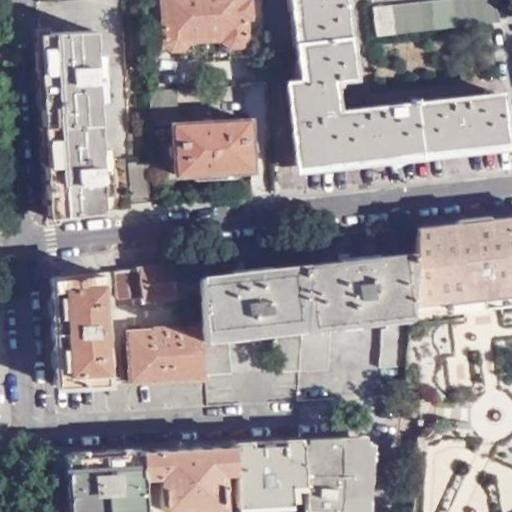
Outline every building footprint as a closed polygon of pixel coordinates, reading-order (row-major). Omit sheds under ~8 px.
[(244,38),(242,0),(162,0),(164,42),(170,47),(179,47),(180,56),(187,61),(225,58),(231,52),(230,44),(239,44),(244,38)] [(295,0),(305,80),(286,83),(295,165),(356,158),(463,146),(503,141),(498,94),(334,111),(331,89),(340,88),(339,83),(339,76),(352,74),(345,2),(349,1),(348,0),(295,0)] [(375,33),(497,22),(494,0),(431,0),(373,6),(375,33)] [(47,216),(105,210),(95,27),(37,31),(47,216)] [(176,122),(175,88),(147,90),(150,125),(171,124),(173,174),(250,169),(247,119),(210,121),(210,116),(201,117),(201,122),(176,122)] [(131,207),(154,204),(151,157),(128,158),(131,207)] [(511,215),(412,227),(411,252),(408,305),(445,300),(511,292),(511,215)] [(334,322),(376,317),(375,312),(382,311),(384,328),(380,329),(376,368),(403,367),(404,366),(408,305),(411,252),(375,256),(375,260),(337,264),(337,261),(303,264),(303,265),(300,370),(324,369),(329,332),(334,322)] [(195,262),(110,270),(113,297),(197,289),(196,276),(195,262)] [(268,323),(273,323),(275,339),(273,339),(273,371),(300,370),(303,265),(303,264),(264,269),(265,273),(228,277),(228,273),(196,276),(197,289),(200,327),(204,375),(231,372),(226,333),(269,328),(268,323)] [(105,382),(98,272),(48,276),(56,385),(105,382)] [(511,292),(445,300),(447,310),(483,306),(511,302),(511,292)] [(125,331),(128,381),(204,378),(200,327),(125,331)] [(361,511),(366,438),(302,439),(305,503),(304,511),(361,511)] [(305,503),(302,439),(240,443),(244,506),(305,503)] [(240,443),(153,447),(156,511),(244,506),(240,443)] [(153,447),(66,452),(69,511),(131,511),(156,511),(153,447)]
